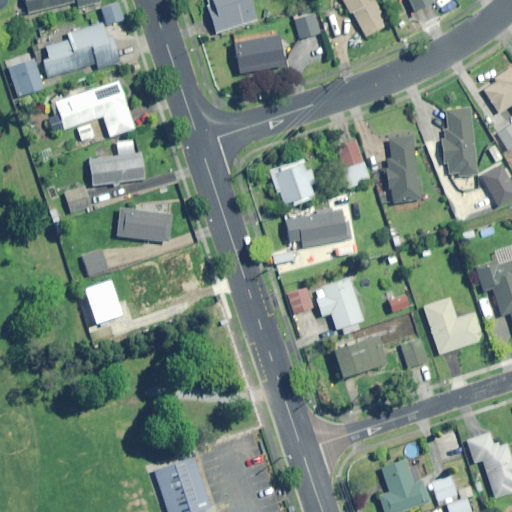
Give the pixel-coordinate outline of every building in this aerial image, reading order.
[(24,0),(25,1),(13,4),(15,16),(75,4),(76,9),(100,4),(98,0),(24,0)] [(257,20),(251,0),(206,0),(208,6),(206,7),(214,33),(257,20)] [(385,26),(371,0),(340,0),(348,14),(351,13),(364,38),(385,26)] [(434,2),(432,0),(405,0),(412,13),(434,2)] [(118,3),(100,8),(105,28),(123,23),(118,3)] [(318,34),(312,14),(292,20),(299,40),(318,34)] [(110,51),(102,24),(66,35),(68,41),(44,48),(48,60),(41,61),(46,78),(93,64),(95,70),(117,64),(113,50),(110,51)] [(283,67),(277,36),(232,44),(238,75),(283,67)] [(30,59),(5,69),(17,97),(42,87),(30,59)] [(511,67),(493,80),(495,83),(482,91),(497,115),(510,106),(511,108),(511,67)] [(133,129),(117,81),(53,103),(57,114),(48,118),(51,126),(53,134),(101,117),(108,138),(133,129)] [(442,121),(443,142),(441,142),(443,166),(447,165),(448,175),(456,175),(456,178),(474,177),(469,108),(445,110),(446,121),(442,121)] [(511,146),(511,123),(496,133),(506,150),(511,146)] [(383,160),(387,192),(388,191),(390,204),(420,201),(414,137),(389,140),(391,160),(383,160)] [(367,181),(355,142),(334,148),(345,188),(367,181)] [(494,146),(487,150),(495,163),(501,159),(494,146)] [(144,180),(141,155),(88,161),(91,186),(144,180)] [(313,196),(304,163),(286,169),(285,165),(267,170),(274,192),(277,192),(281,205),(313,196)] [(511,184),(501,164),(480,176),(498,208),(511,200),(511,184)] [(89,208),(84,188),(63,193),(69,214),(89,208)] [(121,206),(117,237),(167,244),(171,213),(121,206)] [(347,240),(341,206),(313,211),(314,215),(283,220),(287,243),(299,241),(300,249),(347,240)] [(190,249),(161,261),(168,281),(198,270),(190,249)] [(101,250),(81,255),(86,276),(106,271),(101,250)] [(511,261),(476,272),(481,291),(491,288),(500,317),(508,314),(511,325),(511,261)] [(154,270),(128,279),(139,312),(166,303),(154,270)] [(362,321),(347,279),(312,291),(321,317),(329,314),(335,330),(362,321)] [(116,305),(108,281),(83,290),(95,324),(114,318),(118,331),(132,326),(124,302),(116,305)] [(311,309),(305,288),(285,294),(291,315),(311,309)] [(456,319),(449,298),(422,308),(438,355),(482,341),(473,314),(456,319)] [(385,365),(376,337),(331,351),(340,379),(385,365)] [(427,363),(419,337),(398,344),(406,369),(427,363)] [(493,448),(488,433),(466,441),(473,464),(481,462),(493,499),(511,494),(510,490),(511,488),(511,457),(510,458),(505,444),(493,448)] [(197,511),(211,507),(193,458),(152,472),(166,511),(197,511)] [(406,470),(403,460),(379,468),(387,493),(375,497),(379,511),(404,511),(429,504),(417,467),(406,470)] [(469,511),(466,500),(459,502),(451,477),(427,484),(434,506),(445,502),(446,508),(447,511),(469,511)]
